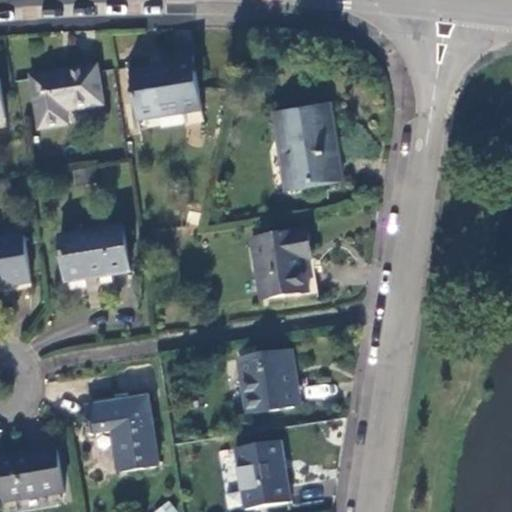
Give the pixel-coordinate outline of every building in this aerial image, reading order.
[(201,115),(190,51),(175,54),(176,65),(130,74),(138,125),(159,122),(158,115),(182,111),(184,117),(201,115)] [(96,69),(33,78),(39,129),(67,125),(65,111),(101,106),(96,69)] [(339,181),(328,109),(276,117),(281,150),(286,150),(291,185),(308,182),(309,187),(339,181)] [(122,229),(59,238),(66,284),(129,273),(122,229)] [(307,232),(252,241),(261,302),(309,292),(304,261),(312,259),(307,232)] [(22,238),(0,240),(0,282),(5,282),(6,287),(30,284),(22,238)] [(291,351),(237,360),(246,417),(293,410),(288,373),(295,372),(291,351)] [(158,468),(147,400),(85,409),(90,434),(112,431),(119,474),(158,468)] [(281,445),(236,453),(245,510),(289,503),(283,464),(284,464),(281,445)] [(57,452),(0,460),(0,476),(4,502),(63,493),(57,452)] [(177,511),(170,500),(150,511),(177,511)]
